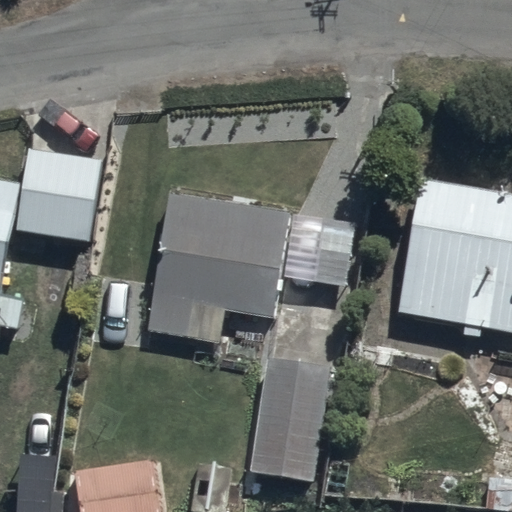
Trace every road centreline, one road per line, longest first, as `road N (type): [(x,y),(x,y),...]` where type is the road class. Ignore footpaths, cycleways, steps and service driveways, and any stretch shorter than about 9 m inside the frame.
road 1 (residential): [(217,23),(387,14),(511,24)]
road 2 (residential): [(0,66),(217,23)]
